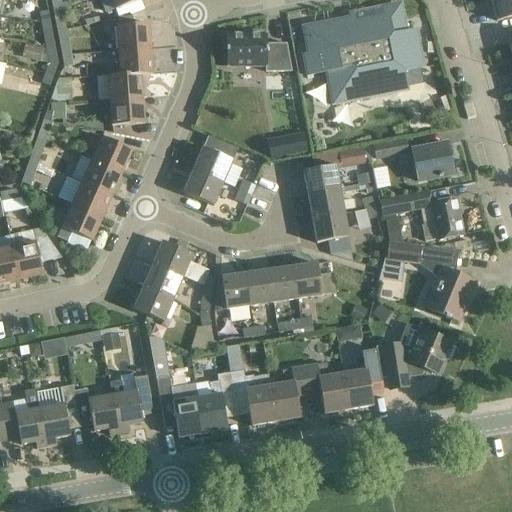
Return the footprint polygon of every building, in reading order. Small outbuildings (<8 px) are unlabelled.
[(98,0),(104,13),(137,0),(98,0)] [(511,16),(511,0),(488,0),(494,22),(511,16)] [(57,35),(66,33),(61,3),(52,6),(57,35)] [(40,22),(50,24),(48,11),(39,13),(40,22)] [(403,71),(422,68),(415,29),(396,33),(392,13),(328,26),(328,21),(301,26),(306,52),(301,53),(305,75),(324,72),(330,106),(407,91),(403,71)] [(55,49),(50,24),(40,22),(45,47),(55,49)] [(148,24),(116,26),(117,51),(150,49),(148,24)] [(66,33),(57,35),(60,54),(70,54),(66,33)] [(267,44),(267,34),(226,34),(227,67),(265,67),(265,73),(293,73),(288,43),(267,44)] [(45,72),(54,74),(58,63),(55,49),(45,47),(45,51),(26,46),(23,59),(47,65),(45,72)] [(107,76),(152,73),(150,49),(117,51),(119,75),(107,76)] [(70,54),(60,54),(63,68),(73,66),(70,54)] [(45,72),(40,87),(49,89),(54,74),(45,72)] [(109,100),(141,98),(140,74),(152,73),(107,76),(107,77),(97,78),(98,101),(109,100)] [(57,80),(50,100),(58,103),(71,101),(70,79),(57,80)] [(143,123),(141,98),(109,100),(110,125),(143,123)] [(63,104),(50,104),(51,121),(63,121),(63,104)] [(46,139),(52,122),(43,119),(37,136),(46,139)] [(29,159),(38,163),(46,139),(37,136),(29,159)] [(90,159),(120,173),(131,150),(100,136),(90,159)] [(371,146),(374,161),(408,154),(405,139),(371,146)] [(417,182),(452,175),(446,144),(411,151),(417,182)] [(202,148),(192,171),(221,183),(231,161),(235,150),(226,146),(222,157),(202,148)] [(341,171),(356,168),(355,166),(365,164),(362,150),(338,154),(341,171)] [(38,163),(29,159),(22,180),(31,184),(38,163)] [(90,159),(80,182),(111,195),(120,173),(90,159)] [(306,196),(338,190),(333,166),(302,172),(306,196)] [(192,171),(182,194),(211,206),(221,183),(192,171)] [(369,174),(355,177),(358,189),(372,186),(369,174)] [(238,190),(251,196),(255,187),(242,181),(238,190)] [(80,182),(70,204),(101,218),(111,195),(80,182)] [(251,196),(238,190),(233,201),(247,207),(251,196)] [(338,190),(306,196),(311,219),(342,213),(338,190)] [(14,191),(0,193),(0,197),(1,203),(20,199),(14,191)] [(456,198),(429,204),(427,192),(378,202),(382,219),(430,210),(436,241),(461,236),(456,210),(458,209),(456,198)] [(365,211),(374,209),(371,198),(362,200),(365,211)] [(91,241),(101,218),(70,204),(57,235),(66,239),(70,231),(91,241)] [(374,209),(365,211),(368,222),(377,219),(374,209)] [(342,213),(311,219),(315,243),(347,237),(342,213)] [(397,219),(384,221),(387,235),(400,233),(397,219)] [(8,237),(17,279),(42,274),(40,264),(61,260),(45,236),(40,237),(38,231),(8,237)] [(0,282),(17,279),(8,237),(0,238),(0,282)] [(161,242),(151,265),(211,290),(213,278),(207,277),(209,271),(187,263),(191,254),(161,242)] [(417,266),(436,279),(424,308),(457,322),(474,283),(453,274),(456,253),(388,243),(386,262),(417,266)] [(292,267),(296,299),(321,296),(316,264),(292,267)] [(151,265),(142,287),(172,299),(181,278),(202,287),(201,298),(210,299),(211,290),(151,265)] [(292,267),(268,271),(272,303),(296,299),(292,267)] [(268,271),(244,274),(249,306),(272,303),(268,271)] [(224,310),(249,306),(244,274),(220,278),(224,310)] [(163,322),(172,299),(142,287),(133,310),(163,322)] [(367,311),(355,305),(349,317),(361,323),(367,311)] [(391,314),(380,305),(372,315),(383,325),(391,314)] [(201,328),(210,327),(208,316),(199,317),(201,328)] [(299,321),(301,335),(313,334),(311,319),(299,321)] [(301,335),(299,321),(289,322),(290,331),(293,331),(294,336),(301,335)] [(252,328),(253,338),(265,336),(264,326),(252,328)] [(253,338),(252,328),(242,330),(243,339),(253,338)] [(347,328),(334,330),(337,344),(349,342),(347,328)] [(376,350),(381,379),(387,378),(389,390),(407,387),(406,378),(420,376),(423,369),(437,375),(451,343),(420,331),(414,345),(402,346),(402,344),(376,348),(376,350)] [(64,340),(65,349),(100,342),(99,333),(64,340)] [(275,422),(269,386),(267,376),(252,378),(252,375),(244,377),(243,371),(239,347),(226,349),(230,373),(236,406),(246,404),(249,426),(275,422)] [(376,350),(362,353),(363,357),(354,359),(356,372),(343,374),(349,410),(372,406),(370,395),(382,393),(380,379),(381,379),(376,350)] [(304,367),(308,394),(320,393),(323,414),(349,410),(343,374),(327,376),(325,364),(304,367)] [(269,386),(275,422),(299,418),(295,396),(308,394),(304,367),(281,371),(283,383),(269,386)] [(197,397),(203,433),(226,429),(222,408),(236,406),(230,373),(216,376),(217,380),(207,382),(209,394),(197,397)] [(110,394),(117,434),(128,432),(126,424),(141,421),(140,415),(151,413),(144,376),(132,378),(134,390),(122,392),(121,382),(109,384),(111,394),(110,394)] [(203,433),(197,397),(181,400),(178,387),(171,388),(169,378),(156,380),(164,429),(175,427),(176,437),(203,433)] [(34,390),(44,447),(54,445),(52,438),(67,436),(66,429),(78,427),(70,389),(36,396),(35,390),(34,390)] [(73,393),(73,391),(73,389),(70,389),(78,427),(89,424),(90,431),(105,428),(107,436),(117,434),(110,394),(86,399),(85,390),(73,393)] [(0,403),(0,413),(5,440),(17,438),(18,444),(33,441),(34,449),(44,447),(34,390),(24,392),(27,411),(14,413),(12,402),(0,403)]
